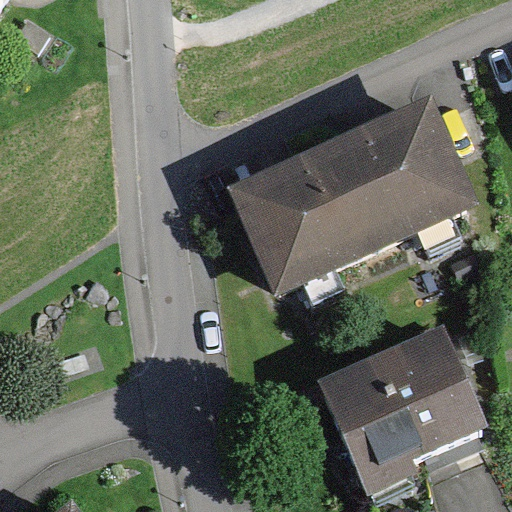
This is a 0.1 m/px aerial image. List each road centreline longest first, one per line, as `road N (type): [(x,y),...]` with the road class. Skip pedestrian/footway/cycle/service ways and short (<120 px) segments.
road 1 (residential): [(511,28),(162,185)]
road 2 (residential): [(162,185),(174,314),(209,511)]
road 3 (residential): [(147,0),(162,185)]
